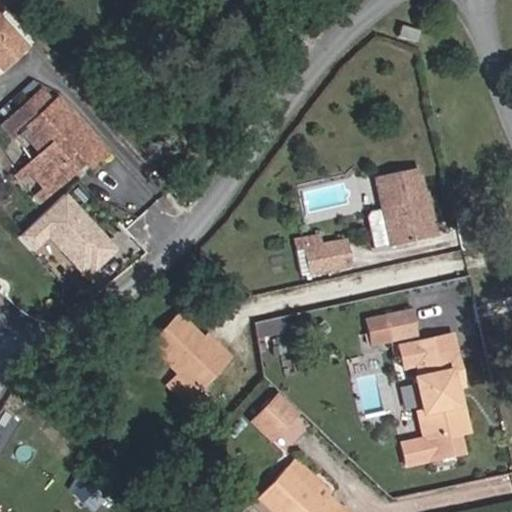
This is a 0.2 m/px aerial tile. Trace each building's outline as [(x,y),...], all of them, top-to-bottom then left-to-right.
[(0,55),(27,31),(0,1),(0,55)] [(50,92),(57,86),(44,72),(36,79),(50,92)] [(61,83),(57,86),(50,92),(36,79),(16,98),(28,112),(24,115),(45,138),(35,148),(41,154),(52,166),(58,172),(76,155),(66,144),(71,139),(75,136),(85,146),(89,151),(107,132),(61,83)] [(66,144),(76,155),(85,146),(75,136),(71,139),(66,144)] [(41,154),(35,148),(21,160),(28,166),(41,154)] [(417,159),(375,166),(389,239),(432,231),(429,212),(426,212),(417,159)] [(58,172),(52,166),(38,179),(45,185),(58,172)] [(72,290),(120,249),(68,188),(20,230),(72,290)] [(340,229),(313,235),(319,259),(345,253),(340,229)] [(309,261),(319,259),(313,235),(303,237),(309,261)] [(410,305),(382,311),(387,337),(415,331),(410,305)] [(231,357),(185,312),(157,341),(187,371),(178,381),(200,402),(211,390),(205,385),(231,357)] [(297,342),(290,313),(253,321),(259,350),(297,342)] [(422,433),(456,427),(451,400),(455,399),(448,365),(458,363),(455,349),(417,356),(420,371),(414,372),(420,405),(417,407),(422,433)] [(300,404),(281,387),(270,400),(288,417),(300,404)] [(288,417),(270,400),(256,415),(274,432),(288,417)] [(302,446),(292,457),(325,490),(331,484),(336,479),(302,446)] [(331,511),(344,500),(345,498),(331,484),(325,490),(292,457),(262,488),(289,511),(331,511)] [(354,511),(355,511),(344,500),(331,511),(354,511)]
